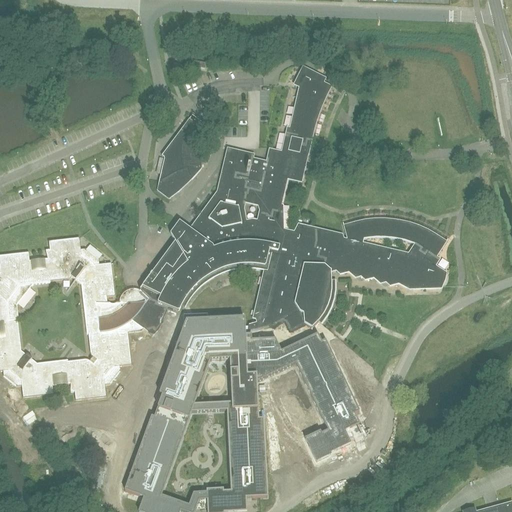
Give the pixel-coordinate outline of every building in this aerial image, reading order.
[(171,235),(170,236),(175,244),(142,289),(144,290),(141,293),(142,294),(137,300),(167,313),(168,311),(177,315),(183,302),(190,293),(192,295),(199,287),(209,280),(218,275),(227,271),(239,269),(249,268),(249,265),(258,266),(266,267),(265,270),(253,319),(256,320),(258,324),(254,325),(250,326),(250,334),(313,334),(313,329),(320,322),(321,323),(326,317),(330,309),(332,301),(334,292),(334,284),(333,282),(332,282),(332,272),(337,271),(340,274),(349,272),(356,278),(362,277),(365,280),(375,278),(382,284),(387,283),(390,286),(399,284),(407,288),(412,285),(413,289),(438,287),(441,281),(443,281),(444,274),(434,267),(439,261),(436,259),(448,241),(447,241),(446,242),(443,240),(439,238),(436,236),(433,234),(429,232),(426,230),(422,228),(418,227),(414,226),(411,224),(407,223),(403,222),(399,222),(395,221),(391,220),(387,220),(383,220),(379,220),(375,220),(371,220),(367,221),(363,221),(359,222),(355,223),(351,224),(347,225),(344,226),(343,224),(347,240),(347,241),(341,239),(342,236),(318,230),(315,233),(310,231),(309,228),(298,226),(294,234),(283,231),(283,207),(281,206),(287,179),(301,182),(306,161),(307,156),(309,149),(311,142),(313,135),(315,128),(317,122),(320,115),(323,108),(325,102),(328,95),(332,88),(323,83),(325,80),(303,69),(295,86),(299,88),(289,129),(287,129),(287,128),(285,136),(280,155),(271,153),(269,153),(267,164),(252,160),(253,158),(253,157),(227,150),(219,183),(223,184),(222,189),(220,188),(220,190),(217,193),(209,204),(195,223),(197,224),(191,232),(189,231),(183,227),(179,224),(178,225),(171,235)] [(191,93),(194,90),(189,81),(185,83),(191,93)] [(159,182),(157,192),(169,201),(168,200),(177,193),(179,187),(184,188),(191,181),(192,181),(188,170),(202,170),(202,169),(202,167),(201,133),(206,133),(209,129),(192,116),(189,120),(181,131),(183,132),(181,160),(165,158),(162,157),(164,159),(164,161),(161,176),(159,182)] [(0,329),(6,331),(6,340),(13,339),(13,326),(0,321),(0,315),(7,297),(84,325),(86,321),(94,323),(95,351),(126,349),(177,347),(183,331),(174,328),(174,320),(170,319),(140,308),(140,306),(125,301),(123,305),(113,301),(100,302),(100,298),(84,292),(86,288),(12,261),(5,280),(0,278),(0,329)] [(184,328),(183,331),(177,347),(159,396),(162,397),(154,418),(151,417),(124,491),(130,493),(144,498),(138,511),(180,511),(181,511),(194,511),(198,502),(207,502),(207,511),(246,511),(246,500),(267,499),(263,421),(258,421),(258,411),(257,383),(256,364),(247,365),(245,337),(245,325),(244,319),(186,322),(184,328)] [(251,336),(245,337),(247,365),(256,364),(257,383),(296,364),(328,432),(321,436),(320,433),(305,440),(316,464),(331,457),(330,455),(350,445),(348,441),(344,433),(357,427),(359,426),(354,415),(359,413),(325,342),(321,344),(317,336),(281,353),(275,341),(251,342),(251,336)] [(6,340),(0,340),(0,378),(8,379),(9,400),(87,396),(87,391),(128,389),(126,349),(95,351),(96,360),(14,364),(14,356),(17,356),(16,339),(13,339),(6,340)] [(45,454),(31,463),(53,497),(66,488),(45,454)] [(511,511),(511,503),(480,511),(475,511),(475,510),(465,511),(511,511)]
